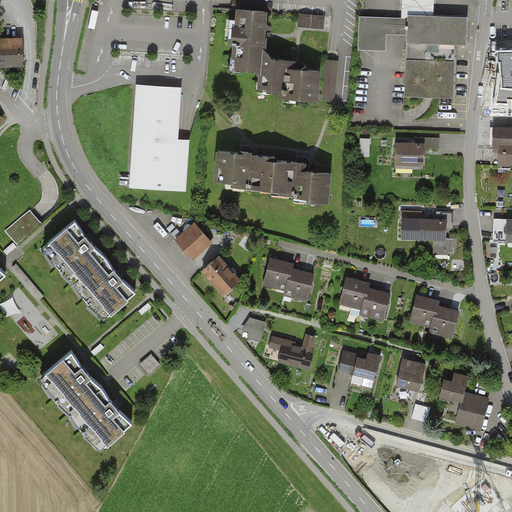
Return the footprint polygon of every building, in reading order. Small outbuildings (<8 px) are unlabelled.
[(404,0),(404,17),(410,34),(409,96),(453,97),(454,60),(438,59),(439,42),(472,43),(472,16),(439,15),(438,0),(404,0)] [(268,12),(238,9),(233,67),(255,68),(261,76),(260,88),(288,90),(287,98),(315,100),(318,67),(299,66),(299,61),(297,61),(273,59),(265,49),(266,36),(268,12)] [(303,15),(300,15),(298,27),(325,29),(326,17),(303,15)] [(389,34),(410,34),(404,17),(363,16),(362,52),(389,52),(389,34)] [(23,40),(0,40),(0,65),(24,65),(23,40)] [(511,52),(499,53),(499,62),(501,62),(497,103),(507,103),(507,99),(511,99),(511,52)] [(324,99),(333,100),(335,64),(326,64),(324,99)] [(136,83),(129,187),(186,190),(190,139),(178,138),(182,86),(159,85),(136,83)] [(511,127),(494,127),(494,145),(499,145),(498,170),(510,171),(511,164),(511,163),(511,127)] [(424,144),(396,143),(395,163),(413,164),(413,169),(423,169),(424,148),(439,148),(439,138),(424,137),(424,144)] [(240,153),(218,151),(216,178),(233,180),(232,185),(271,189),(271,191),(294,193),(293,197),(327,200),(329,173),(309,171),(309,166),(312,163),(307,157),(296,156),(296,162),(275,160),(275,157),(253,155),(253,152),(255,151),(251,146),(241,145),(240,153)] [(36,217),(32,211),(6,232),(17,245),(42,224),(36,217)] [(401,218),(402,218),(402,237),(436,238),(435,252),(455,253),(455,239),(446,238),(446,223),(453,223),(453,212),(437,211),(436,219),(414,219),(414,211),(401,211),(401,218)] [(111,256),(80,219),(43,250),(73,287),(111,256)] [(511,219),(502,219),(502,225),(495,225),(494,240),(510,241),(510,236),(511,236),(511,219)] [(195,223),(176,239),(193,258),(211,242),(195,223)] [(141,292),(111,256),(73,287),(103,323),(141,292)] [(219,256),(203,270),(224,293),(240,279),(219,256)] [(294,263),(271,257),(264,283),(286,289),(285,294),(307,300),(314,274),(292,268),(294,263)] [(370,283),(347,277),(340,303),(352,306),(350,315),(358,317),(361,314),(383,319),(390,293),(368,288),(370,283)] [(439,301),(417,295),(410,321),(432,326),(431,331),(452,336),(459,311),(438,306),(439,301)] [(248,337),(260,341),(266,322),(251,318),(243,329),(250,331),(248,337)] [(303,346),(273,337),(270,346),(282,349),(280,359),(309,367),(314,351),(311,350),(315,337),(307,334),(303,346)] [(370,358),(344,351),(339,367),(354,371),(351,382),(372,387),(380,356),(371,353),(370,358)] [(103,386),(75,352),(40,380),(68,414),(103,386)] [(150,372),(162,363),(153,352),(142,361),(150,372)] [(426,364),(402,359),(396,384),(419,389),(426,364)] [(457,382),(445,379),(441,394),(448,396),(444,413),(458,417),(456,422),(481,429),(488,399),(464,393),(469,376),(459,374),(457,382)] [(130,419),(103,386),(68,414),(96,448),(130,419)] [(427,394),(418,392),(412,418),(428,422),(431,406),(424,405),(427,394)]
